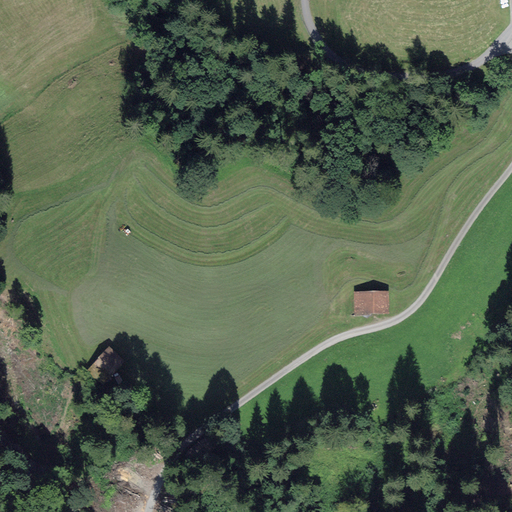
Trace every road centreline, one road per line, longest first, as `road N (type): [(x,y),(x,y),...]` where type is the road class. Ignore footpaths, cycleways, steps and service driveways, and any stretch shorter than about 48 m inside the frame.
road 1 (track): [(148,511),(185,443),(327,343),(415,306),(511,166)]
road 2 (unclassified): [(511,28),(459,71),(375,76),(321,44),(305,0)]
